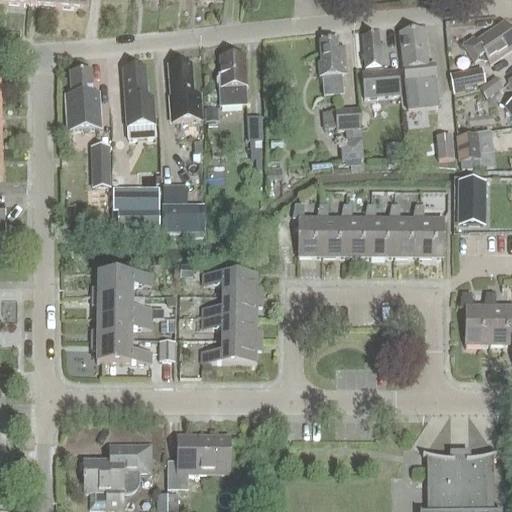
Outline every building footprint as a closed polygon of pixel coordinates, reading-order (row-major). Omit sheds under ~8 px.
[(30,0),(3,0),(2,8),(29,11),(30,0)] [(57,0),(30,0),(29,11),(56,13),(57,0)] [(57,0),(56,13),(83,16),(84,0),(57,0)] [(511,52),(511,40),(504,28),(476,47),(474,44),(463,51),(474,67),(484,60),(490,68),(511,52)] [(424,36),(401,39),(407,106),(432,104),(430,85),(436,85),(435,71),(428,72),(424,36)] [(398,102),(396,77),(383,78),(383,74),(385,73),(383,51),(378,51),(378,41),(362,42),(364,75),(365,75),(365,79),(361,80),(363,105),(398,102)] [(336,44),(318,46),(319,67),(317,67),(318,83),(320,82),(322,102),(342,101),(340,81),(345,80),(343,52),(336,53),(336,44)] [(216,94),(222,94),(222,112),(246,111),(244,61),(218,62),(219,79),(215,79),(216,94)] [(189,69),(169,71),(170,83),(168,83),(171,127),(199,125),(198,100),(193,101),(191,84),(190,85),(189,69)] [(485,86),(482,71),(449,78),(453,98),(465,96),(464,90),(485,86)] [(145,90),(144,75),(124,76),(125,88),(123,88),(124,108),(126,134),(154,132),(153,105),(147,106),(146,90),(145,90)] [(92,107),(90,77),(68,78),(70,108),(64,108),(66,136),(99,133),(98,106),(92,107)] [(479,93),(487,104),(503,93),(495,82),(479,93)] [(511,82),(509,85),(511,88),(511,104),(503,112),(511,123),(511,82)] [(218,125),(218,112),(203,112),(204,126),(218,125)] [(357,167),(355,115),(331,116),(332,136),(343,136),(344,147),(336,148),(337,168),(357,167)] [(251,163),(262,163),(260,121),(246,122),(248,148),(250,147),(251,163)] [(454,162),(451,137),(435,139),(437,164),(454,162)] [(461,174),(480,173),(477,137),(455,139),(457,166),(460,165),(461,174)] [(108,150),(90,151),(91,180),(109,179),(108,150)] [(386,169),(401,168),(400,154),(385,155),(386,169)] [(280,184),(279,170),(269,171),(270,185),(280,184)] [(484,185),(460,185),(460,229),(484,229),(484,185)] [(201,210),(162,211),(162,236),(201,236),(201,210)] [(370,263),(394,263),(394,225),(387,225),(374,225),(374,211),(366,211),(363,225),(370,225),(370,263)] [(298,263),(322,263),(322,226),(316,226),(303,226),(302,212),(293,212),(290,226),(297,226),(298,263)] [(322,263),(346,263),(346,225),(339,225),(327,225),(327,212),(319,212),(316,226),(322,226),(322,263)] [(346,225),(346,263),(370,263),(370,225),(363,225),(351,225),(351,212),(342,212),(339,225),(346,225)] [(394,263),(418,262),(418,225),(413,225),(399,225),(399,212),(390,212),(387,225),(394,225),(394,263)] [(418,225),(418,262),(442,262),(442,224),(423,225),(423,212),(416,212),(413,225),(418,225)] [(117,217),(117,241),(158,241),(158,217),(117,217)] [(95,225),(95,238),(107,238),(107,225),(95,225)] [(291,249),(291,228),(279,228),(278,249),(291,249)] [(193,269),(179,269),(179,281),(192,282),(193,269)] [(92,293),(92,303),(131,303),(131,292),(151,292),(152,280),(96,279),(96,293),(92,293)] [(220,293),(220,304),(262,305),(262,295),(257,295),(257,282),(202,281),(202,293),(220,293)] [(464,354),(489,354),(488,316),(481,316),(484,302),(486,297),(461,297),(457,316),(464,316),(464,354)] [(488,316),(489,354),(511,354),(511,316),(493,316),(493,302),(484,302),(481,316),(488,316)] [(96,324),(151,325),(152,314),(131,314),(131,303),(92,303),(91,311),(96,311),(96,324)] [(262,305),(220,304),(220,314),(201,313),(201,325),(257,325),(257,313),(262,313),(262,305)] [(151,325),(96,324),(95,337),(91,337),(91,345),(130,346),(131,335),(151,336),(151,325)] [(172,337),(173,325),(160,324),(160,336),(172,337)] [(257,325),(201,325),(201,336),(219,336),(219,348),(262,348),(262,339),(257,339),(257,325)] [(174,345),(158,344),(158,365),(174,366),(174,345)] [(130,346),(91,345),(91,354),(95,354),(95,368),(151,369),(151,357),(130,357),(130,346)] [(262,357),(262,348),(219,348),(219,357),(201,357),(200,375),(210,375),(210,370),(256,370),(256,357),(262,357)] [(183,443),(183,449),(183,468),(167,468),(167,496),(187,496),(187,479),(228,479),(228,449),(228,444),(183,443)] [(108,468),(82,468),(82,483),(81,483),(81,488),(82,488),(82,500),(88,500),(88,511),(122,511),(122,500),(126,500),(131,499),(134,497),(136,493),(137,489),(137,480),(150,480),(150,452),(108,452),(108,468)] [(495,511),(496,460),(499,459),(499,458),(485,462),(471,464),(471,457),(454,457),(454,464),(440,462),(426,458),(425,459),(429,460),(429,511),(495,511)] [(158,511),(166,511),(166,500),(158,500),(158,511)] [(174,511),(174,500),(166,500),(166,511),(174,511)]
